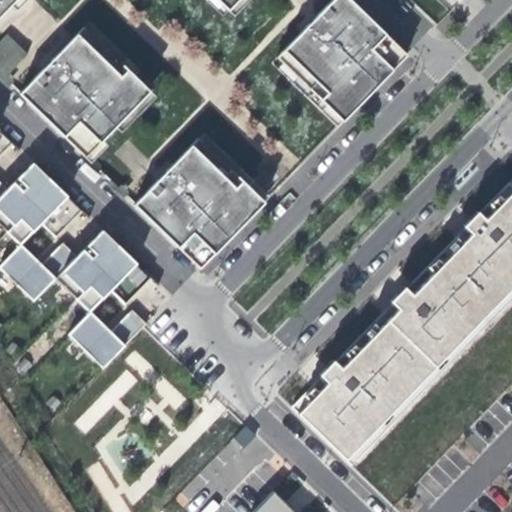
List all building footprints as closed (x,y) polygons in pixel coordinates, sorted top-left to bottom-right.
[(0,0),(0,18),(5,13),(17,0),(0,0)] [(203,0),(222,18),(227,13),(214,0),(203,0)] [(214,0),(227,13),(239,0),(214,0)] [(276,60),(342,124),(406,58),(347,0),(334,0),(315,20),(276,60)] [(88,25),(83,30),(149,94),(154,88),(88,25)] [(149,94),(83,30),(54,59),(19,96),(85,160),(149,94)] [(27,58),(7,37),(0,44),(0,79),(5,84),(8,80),(7,79),(27,58)] [(337,129),(342,124),(276,60),(271,65),(337,129)] [(5,84),(0,79),(0,82),(8,90),(10,88),(14,85),(8,80),(5,84)] [(0,159),(5,155),(13,147),(0,134),(0,159)] [(203,136),(198,142),(264,205),(270,200),(203,136)] [(134,209),(200,272),(264,205),(198,142),(172,168),(134,209)] [(338,456),(511,279),(511,161),(506,156),(275,395),(338,456)] [(25,174),(13,186),(21,193),(40,173),(33,166),(25,174)] [(75,222),(82,214),(40,173),(21,193),(13,186),(7,192),(0,185),(0,229),(7,236),(10,233),(23,245),(40,227),(56,242),(75,222)] [(107,186),(123,201),(129,195),(121,188),(118,191),(110,184),(107,186)] [(10,233),(7,236),(19,249),(20,247),(23,245),(10,233)] [(95,241),(83,253),(91,260),(111,240),(102,233),(95,241)] [(146,286),(152,280),(111,240),(91,260),(83,253),(76,260),(70,254),(62,246),(41,268),(20,247),(19,249),(0,268),(0,271),(33,304),(54,282),(77,303),(80,300),(92,312),(110,294),(125,308),(146,286)] [(77,303),(89,315),(92,312),(80,300),(77,303)] [(104,373),(147,327),(141,321),(132,313),(111,335),(89,315),(67,338),(104,373)] [(6,354),(13,360),(19,353),(13,347),(6,354)] [(19,369),(25,376),(31,371),(26,364),(19,369)] [(47,407),(53,413),(60,407),(54,401),(47,407)] [(253,511),(292,511),(273,493),(264,501),(255,510),(253,511)]
